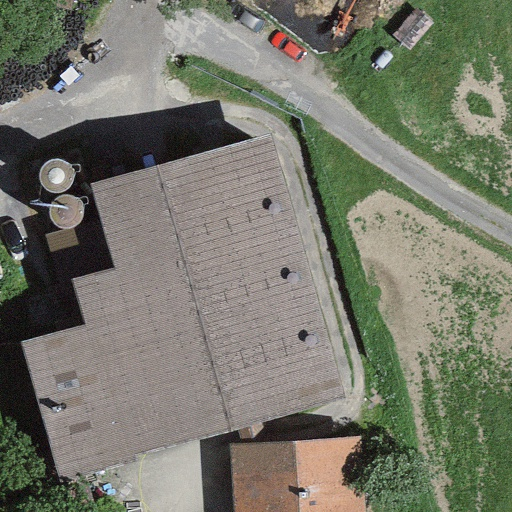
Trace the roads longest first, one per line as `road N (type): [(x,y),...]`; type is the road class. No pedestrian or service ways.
road 1 (residential): [(511,224),(156,15),(147,0)]
road 2 (track): [(129,0),(66,73),(0,121)]
